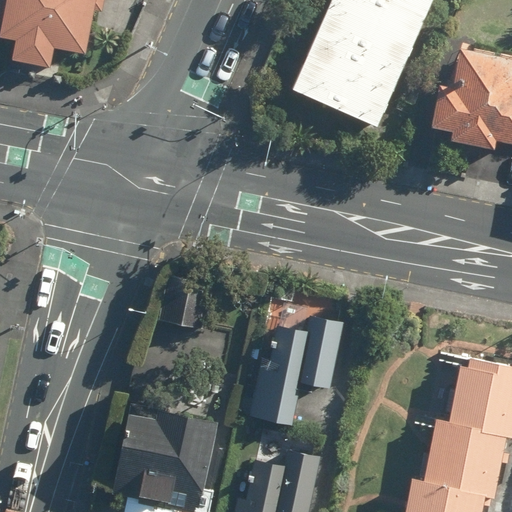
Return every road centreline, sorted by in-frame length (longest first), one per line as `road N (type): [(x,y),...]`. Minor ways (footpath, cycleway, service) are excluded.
road 1 (secondary): [(511,257),(144,183)]
road 2 (secondary): [(34,511),(62,379),(144,183)]
road 3 (secondary): [(225,0),(144,183)]
road 4 (secondary): [(144,183),(0,154)]
